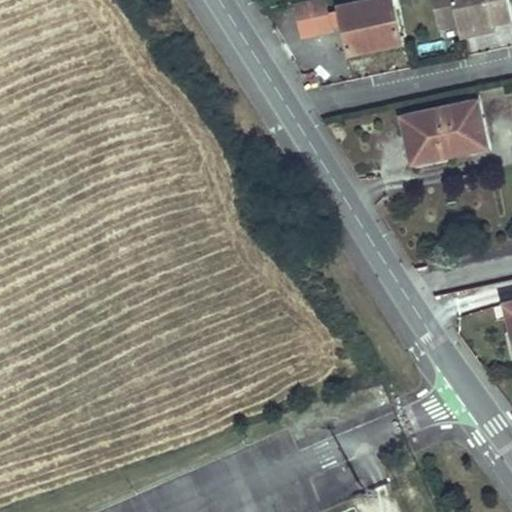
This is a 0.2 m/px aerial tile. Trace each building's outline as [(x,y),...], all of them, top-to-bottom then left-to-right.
[(330,11),(327,0),(309,0),(294,3),(301,38),(334,31),(333,28),(330,11)] [(404,43),(394,0),(345,0),(336,2),(337,10),(330,11),(333,28),(341,26),(345,49),(383,41),(385,47),(404,43)] [(458,25),(452,0),(434,0),(441,28),(458,25)] [(476,28),(494,24),(511,19),(511,15),(508,0),(452,0),(458,25),(461,38),(477,34),(476,28)] [(476,28),(477,34),(496,30),(494,24),(476,28)] [(345,49),(347,56),(385,47),(383,41),(345,49)] [(490,148),(479,97),(407,112),(418,163),(490,148)] [(410,165),(418,163),(407,112),(399,114),(410,165)] [(403,478),(398,511),(440,511),(423,508),(426,481),(403,478)]
